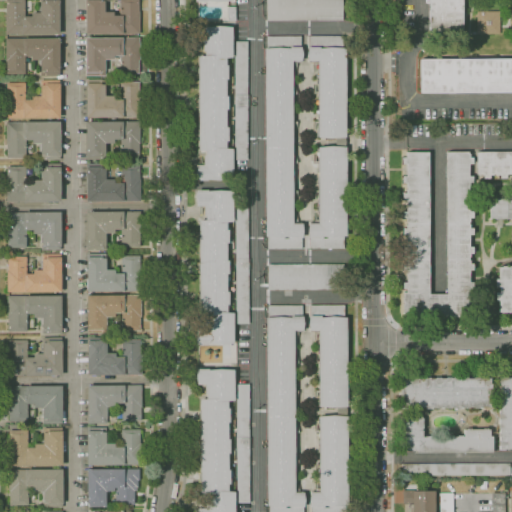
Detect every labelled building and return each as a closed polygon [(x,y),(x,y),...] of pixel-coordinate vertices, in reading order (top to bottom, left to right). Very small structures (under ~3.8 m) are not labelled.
[(59,0),(60,34),(4,35),(4,13),(5,13),(5,0),(32,0),(32,12),(24,12),(24,17),(31,17),(31,12),(40,12),(40,0),(59,0)] [(139,0),(139,33),(85,34),(85,0),(104,0),(104,12),(113,12),(113,16),(119,15),(119,0),(139,0)] [(342,0),(342,20),(266,21),(266,0),(342,0)] [(461,0),(461,32),(428,32),(428,0),(461,0)] [(235,21),(227,20),(227,6),(235,6),(235,21)] [(499,35),(476,34),(476,11),(500,12),(499,35)] [(208,180),(196,180),(196,165),(204,165),(204,156),(205,155),(205,150),(198,150),(197,56),(205,56),(205,51),(203,51),(203,41),(195,41),(195,27),(231,27),(232,58),(225,58),(225,65),(227,65),(227,71),(231,71),(231,77),(227,77),(227,80),(233,80),(233,95),(226,95),(226,121),(233,121),(233,141),(226,141),(226,148),(232,148),(232,179),(208,179),(208,180)] [(268,248),(268,237),(266,237),(265,48),(266,48),(266,36),(301,36),(301,47),(302,60),(300,60),(300,63),(292,63),(292,224),(293,224),(293,223),(301,223),(301,224),(303,224),(303,238),(302,238),(302,248),(268,248)] [(348,248),(310,248),(310,238),(309,238),(309,224),(318,224),(318,212),(317,212),(317,200),(318,200),(317,182),(317,171),(317,153),(316,153),(316,147),(317,147),(317,146),(335,146),(335,138),(317,138),(317,113),(315,113),(315,102),(317,102),(317,84),(316,84),(316,74),(317,74),(317,63),(309,63),(309,60),(308,60),(308,47),(309,47),(308,36),(343,36),(343,48),(345,48),(346,235),(348,235),(348,248)] [(59,76),(40,76),(40,60),(31,60),(31,57),(25,57),(25,61),(32,61),(32,74),(6,74),(6,61),(5,61),(5,39),(59,38),(59,76)] [(105,76),(86,76),(85,38),(139,38),(139,59),(139,73),(120,73),(120,56),(114,56),(114,60),(105,60),(105,76)] [(247,160),(234,160),(235,41),(247,41),(247,160)] [(511,92),(420,93),(419,60),(511,59),(511,92)] [(60,118),(7,118),(6,83),(25,83),(25,100),(31,100),(31,96),(41,96),(41,80),(60,80),(60,118)] [(86,118),(85,80),(105,80),(105,96),(114,95),(114,100),(120,100),(120,81),(139,81),(139,117),(86,118)] [(86,159),(86,121),(140,121),(140,144),(139,144),(139,157),(120,157),(120,139),(113,139),(113,143),(105,143),(105,159),(86,159)] [(41,160),(41,143),(32,144),(32,139),(25,139),(26,157),(6,157),(6,122),(60,122),(60,160),(41,160)] [(511,175),(507,175),(507,179),(500,179),(500,175),(496,175),(496,174),(493,174),(493,175),(489,175),(489,179),(483,179),(483,175),(477,175),(477,152),(511,151),(511,175)] [(462,318),(426,318),(426,313),(403,314),(402,303),(403,303),(403,302),(402,302),(402,298),(403,298),(403,292),(406,292),(406,290),(403,290),(403,282),(407,282),(407,270),(403,270),(403,264),(406,264),(406,235),(403,235),(403,228),(406,228),(406,219),(402,219),(402,212),(406,212),(406,199),(403,199),(403,192),(406,192),(406,189),(407,189),(407,187),(406,187),(406,183),(402,183),(402,176),(406,176),(406,164),(402,164),(402,158),(406,158),(406,154),(406,152),(429,152),(429,294),(447,294),(446,152),(468,152),(468,153),(469,153),(469,157),(473,157),(473,164),(468,164),(468,176),(473,176),(473,182),(470,183),(470,186),(469,186),(469,189),(469,211),(473,211),(473,218),(470,218),(470,222),(469,222),(469,224),(469,229),(473,229),(473,235),(469,235),(469,247),(473,247),(473,253),(470,253),(470,257),(469,257),(469,260),(470,260),(470,264),(473,264),(473,270),(470,270),(470,282),(473,282),(473,313),(462,313),(462,318)] [(86,201),(86,164),(105,163),(105,179),(114,179),(114,183),(120,183),(120,176),(114,176),(114,168),(120,168),(120,166),(139,166),(140,201),(86,201)] [(60,201),(7,201),(7,166),(25,166),(25,184),(32,184),(32,180),(41,180),(41,164),(60,164),(60,201)] [(233,343),(209,343),(209,345),(197,345),(196,316),(199,316),(199,220),(205,220),(205,216),(204,216),(204,205),(196,206),(196,190),(208,190),(208,191),(232,191),(233,222),(226,222),(226,230),(228,230),(228,243),(226,243),(226,260),(228,260),(228,267),(233,267),(234,281),(227,281),(227,292),(228,292),(228,305),(227,305),(227,312),(233,312),(233,343)] [(494,227),(494,219),(490,219),(490,199),(506,199),(506,200),(511,200),(511,218),(502,219),(502,227),(494,227)] [(235,206),(248,205),(249,323),(236,323),(235,206)] [(106,250),(87,250),(87,211),(140,211),(141,233),(140,233),(140,246),(121,247),(121,229),(114,229),(114,234),(106,234),(106,250)] [(60,249),(42,250),(41,233),(32,233),(32,230),(26,230),(26,248),(8,248),(8,234),(6,234),(6,212),(60,212),(60,249)] [(7,292),(7,270),(7,257),(26,256),(26,258),(33,258),(33,270),(41,270),(41,254),(60,254),(60,291),(7,292)] [(87,291),(87,254),(106,254),(106,257),(106,269),(114,269),(114,273),(121,273),(121,256),(140,255),(140,291),(87,291)] [(346,290),(268,290),(268,264),(346,264),(346,290)] [(511,313),(507,313),(507,312),(505,312),(505,313),(501,313),(501,312),(498,312),(498,301),(495,301),(495,293),(498,293),(498,287),(494,287),(494,279),(498,279),(498,268),(498,267),(501,267),(505,267),(507,267),(507,266),(511,266),(511,267),(511,313)] [(106,333),(88,333),(88,295),(141,294),(141,317),(140,317),(140,330),(121,330),(121,313),(115,313),(115,317),(106,317),(106,333)] [(61,334),(42,334),(42,318),(33,318),(33,314),(27,314),(27,331),(8,331),(8,318),(7,318),(7,296),(61,295),(61,334)] [(304,492),(305,500),(304,507),(303,507),(303,511),(269,511),(269,506),(267,506),(266,318),(268,318),(268,305),(301,305),(301,316),(303,316),(304,323),(303,330),(301,330),(301,331),(294,331),(294,492),(304,492)] [(337,407),(333,407),(319,406),(318,406),(318,400),(319,400),(319,375),(318,375),(318,370),(319,370),(319,331),(311,331),(311,330),(309,330),(308,323),(309,316),(311,316),(310,305),(344,305),(344,317),(346,317),(347,406),(337,407)] [(98,375),(87,375),(87,337),(106,337),(106,353),(115,353),(115,357),(122,357),(121,340),(140,339),(140,353),(141,353),(142,374),(98,375)] [(61,375),(7,375),(7,354),(8,354),(8,340),(27,340),(27,357),(33,357),(33,353),(42,353),(42,338),(61,338),(61,375)] [(197,511),(197,507),(206,507),(206,493),(201,493),(200,399),(206,399),(206,394),(205,394),(205,384),(197,384),(196,369),(209,369),(209,370),(233,370),(234,401),(227,401),(227,408),(229,408),(230,453),(228,453),(228,469),(230,469),(230,484),(228,484),(228,492),(234,492),(234,511),(197,511)] [(468,409),(463,409),(463,407),(458,407),(458,409),(453,409),(453,408),(451,408),(451,409),(446,409),(446,408),(441,408),(441,409),(436,409),(436,408),(430,408),(430,409),(425,409),(425,408),(418,408),(418,409),(414,409),(414,408),(410,408),(410,409),(407,409),(407,408),(400,408),(400,384),(401,384),(401,379),(414,379),(414,378),(418,378),(418,379),(425,379),(425,378),(430,377),(430,379),(436,379),(436,377),(441,377),(441,378),(446,378),(446,377),(450,377),(450,378),(453,378),(453,377),(457,377),(457,378),(463,378),(463,377),(468,377),(468,378),(474,378),(474,377),(479,377),(479,378),(490,378),(490,384),(491,384),(492,402),(490,402),(491,407),(479,407),(479,408),(474,409),(474,407),(468,407),(468,409)] [(511,449),(499,449),(499,446),(498,446),(498,441),(499,441),(499,437),(498,437),(498,433),(499,433),(499,430),(498,430),(498,424),(499,424),(499,419),(498,419),(498,414),(499,414),(499,406),(498,406),(498,401),(499,401),(499,395),(498,395),(498,390),(499,390),(499,383),(498,383),(498,379),(499,379),(499,378),(511,378),(511,377),(511,449)] [(249,503),(237,503),(237,384),(249,384),(249,503)] [(107,423),(87,423),(87,386),(141,385),(141,408),(141,421),(121,421),(121,403),(114,404),(114,406),(109,406),(109,407),(106,407),(107,423)] [(43,424),(42,408),(34,408),(34,404),(27,404),(27,421),(9,421),(8,408),(8,386),(61,386),(62,424),(43,424)] [(347,406),(347,416),(337,415),(337,407),(347,406)] [(347,416),(347,505),(345,505),(345,511),(311,511),(311,507),(310,507),(309,500),(310,492),(319,492),(319,416),(333,415),(337,415),(347,416)] [(492,453),(414,453),(414,451),(402,451),(402,436),(401,436),(400,431),(402,431),(402,417),(421,417),(421,418),(422,418),(422,429),(422,431),(423,437),(425,437),(425,436),(430,436),(430,437),(442,437),(442,436),(447,435),(447,437),(457,436),(457,435),(463,435),(463,436),(464,436),(464,429),(466,429),(471,428),(471,429),(483,429),(483,428),(488,428),(488,429),(490,429),(490,436),(492,436),(492,453)] [(87,465),(87,427),(106,427),(106,443),(115,443),(115,447),(121,447),(121,430),(140,430),(140,443),(141,443),(141,465),(122,465),(122,464),(87,465)] [(62,466),(8,466),(8,430),(27,430),(27,447),(34,447),(34,444),(42,444),(43,428),(62,428),(62,466)] [(510,475),(401,475),(401,464),(510,464),(510,475)] [(62,507),(43,507),(43,491),(28,491),(28,505),(9,505),(9,492),(8,492),(8,469),(62,469),(62,507)] [(106,507),(88,507),(88,505),(87,505),(87,469),(139,469),(139,480),(137,480),(138,491),(134,491),(134,505),(115,505),(115,491),(108,491),(108,493),(106,493),(106,507)] [(411,511),(411,507),(409,507),(409,504),(403,504),(403,490),(404,490),(404,484),(417,484),(417,491),(435,491),(435,511),(411,511)] [(440,511),(440,493),(453,493),(453,511),(440,511)] [(492,511),(492,493),(505,493),(505,511),(492,511)]
